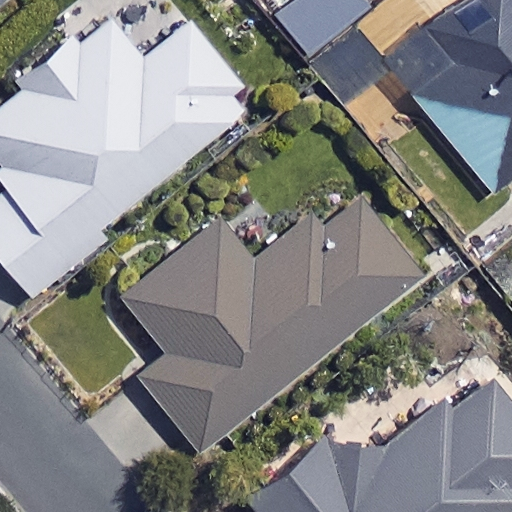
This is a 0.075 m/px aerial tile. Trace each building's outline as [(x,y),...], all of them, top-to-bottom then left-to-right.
[(130,36),(100,0),(84,0),(11,60),(20,71),(0,86),(0,260),(21,287),(92,229),(83,217),(237,93),(166,6),(130,36)] [(357,2),(355,0),(282,0),(271,10),(303,48),(357,2)] [(511,0),(425,0),(410,13),(442,51),(402,84),(483,181),(511,156),(511,0)] [(416,258),(349,176),(307,210),(297,198),(238,246),(208,210),(113,288),(159,343),(129,367),(191,443),(416,258)] [(480,511),(511,486),(511,409),(470,358),(373,436),(304,426),(233,484),(255,511),(480,511)]
